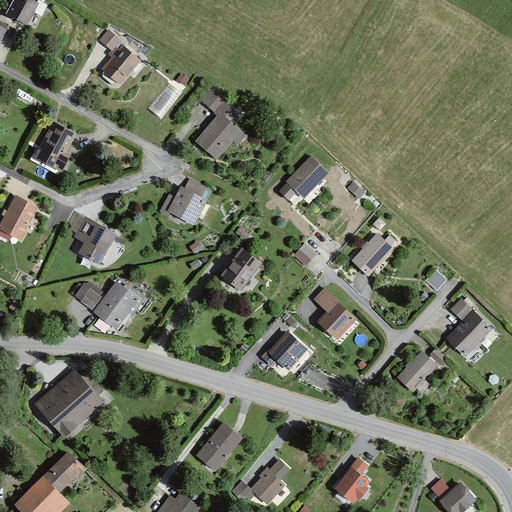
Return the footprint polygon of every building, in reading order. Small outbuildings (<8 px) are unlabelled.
[(41,3),(35,0),(16,0),(9,14),(29,25),(41,3)] [(9,30),(0,25),(0,43),(2,44),(9,30)] [(145,60),(110,30),(101,40),(113,50),(110,54),(114,58),(104,69),(123,86),(145,60)] [(227,103),(207,89),(199,100),(219,114),(227,103)] [(251,133),(222,110),(198,140),(221,159),(236,140),(242,145),(251,133)] [(78,132),(56,121),(37,156),(66,171),(75,153),(69,150),(78,132)] [(316,152),(291,180),(310,196),(334,169),(316,152)] [(215,190),(191,179),(187,188),(183,186),(177,198),(170,195),(162,212),(173,217),(175,213),(199,224),(215,190)] [(42,207),(17,194),(9,210),(6,209),(3,216),(6,217),(1,229),(3,230),(0,235),(0,237),(13,244),(16,236),(25,241),(31,230),(28,228),(31,222),(34,223),(42,207)] [(119,232),(87,216),(76,238),(85,242),(80,252),(103,263),(119,232)] [(379,228),(354,256),(373,272),(397,245),(394,242),(399,237),(392,231),(388,236),(379,228)] [(318,251),(305,241),(295,254),(308,264),(318,251)] [(266,257),(247,243),(226,272),(245,286),(266,257)] [(426,281),(439,289),(447,276),(434,269),(426,281)] [(142,296),(118,279),(107,294),(81,275),(69,292),(118,329),(142,296)] [(357,312),(325,283),(316,293),(327,303),(317,314),(338,333),(357,312)] [(495,328),(462,297),(453,307),(465,319),(448,338),(467,357),(495,328)] [(308,349),(287,329),(260,359),(271,369),(279,360),(290,370),(308,349)] [(431,355),(422,347),(396,376),(414,393),(448,356),(438,347),(431,355)] [(107,402),(75,365),(35,401),(67,437),(107,402)] [(245,436),(223,421),(197,456),(218,472),(245,436)] [(73,447),(19,501),(30,511),(58,511),(75,496),(67,489),(91,466),(73,447)] [(271,469),(267,466),(252,484),(242,476),(234,486),(252,500),(258,493),(270,503),(286,483),(281,479),(291,466),(280,458),(271,469)] [(361,465),(337,498),(353,511),(370,489),(362,482),(371,473),(361,465)] [(439,478),(427,490),(448,511),(464,511),(478,499),(460,481),(451,490),(439,478)] [(197,511),(204,503),(183,488),(177,496),(169,493),(157,510),(160,511),(197,511)]
